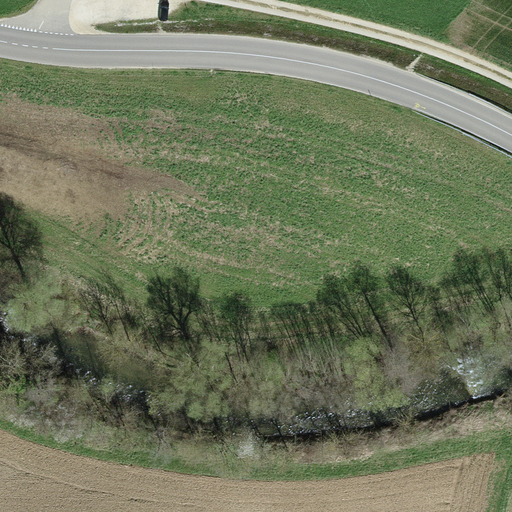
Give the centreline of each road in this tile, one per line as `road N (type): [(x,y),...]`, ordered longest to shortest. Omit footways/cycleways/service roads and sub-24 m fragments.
road 1 (tertiary): [(34,47),(197,50),(305,62),(411,91),(511,137)]
road 2 (unclassified): [(511,79),(399,35),(223,0)]
